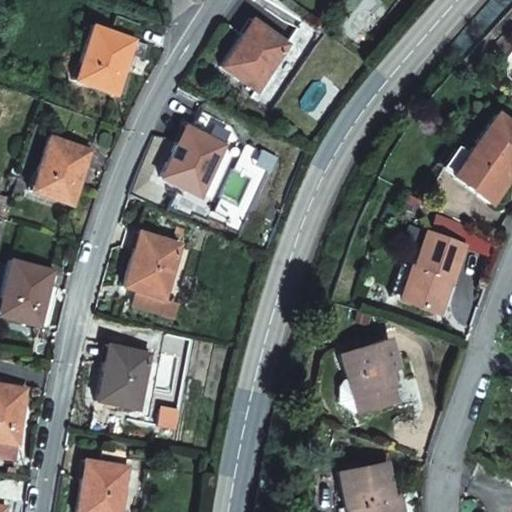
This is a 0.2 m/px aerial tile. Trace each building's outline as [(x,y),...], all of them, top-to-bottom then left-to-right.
[(258,91),(277,63),(290,44),(253,19),(222,67),(252,87),(258,91)] [(72,79),(115,94),(133,42),(91,27),(72,79)] [(503,169),(510,173),(511,170),(511,125),(495,113),(465,154),(450,174),(482,198),(503,169)] [(162,179),(203,196),(226,145),(186,127),(162,179)] [(31,193),(72,208),(91,153),(50,139),(31,193)] [(450,174),(465,154),(455,146),(440,167),(450,174)] [(488,203),(510,173),(503,169),(482,198),(488,203)] [(0,213),(0,215),(10,219),(15,201),(5,198),(0,213)] [(0,251),(10,219),(0,215),(0,251)] [(421,230),(408,264),(395,296),(433,310),(445,278),(448,279),(461,245),(421,230)] [(137,292),(164,302),(182,247),(142,234),(124,287),(137,292)] [(0,303),(0,317),(39,327),(53,272),(11,261),(0,303)] [(395,296),(408,264),(397,261),(385,292),(395,296)] [(197,285),(187,281),(183,291),(194,295),(197,285)] [(177,306),(164,302),(137,292),(133,304),(173,318),(177,306)] [(394,400),(389,382),(386,371),(392,369),(393,365),(394,361),(387,338),(336,353),(343,377),(338,379),(335,385),(340,400),(349,412),(353,410),(353,412),(394,400)] [(98,402),(141,409),(152,354),(108,346),(98,402)] [(386,371),(389,382),(395,380),(392,369),(386,371)] [(0,454),(15,457),(26,389),(0,383),(0,454)] [(124,511),(133,461),(161,466),(163,454),(135,450),(134,453),(104,448),(101,463),(88,461),(80,511),(124,511)] [(393,509),(391,498),(384,462),(335,471),(342,507),(349,506),(350,511),(402,511),(401,507),(393,509)] [(399,497),(391,498),(393,509),(401,507),(399,497)]
